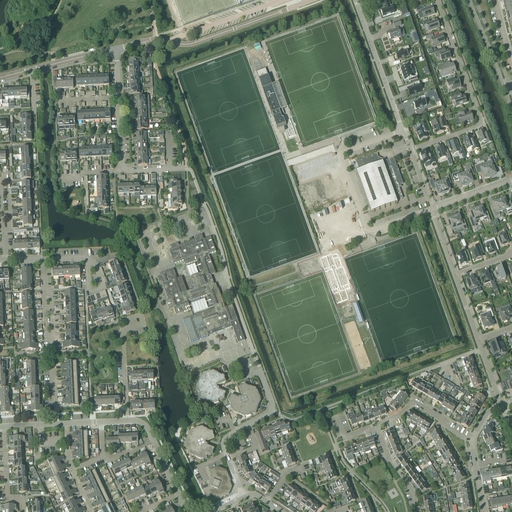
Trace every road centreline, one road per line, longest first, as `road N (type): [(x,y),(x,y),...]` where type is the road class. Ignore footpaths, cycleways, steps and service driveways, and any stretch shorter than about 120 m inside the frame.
road 1 (residential): [(411,150),(482,125),(436,0)]
road 2 (residential): [(116,49),(154,39),(187,44),(314,0)]
road 3 (residential): [(411,150),(355,0)]
road 4 (residential): [(454,275),(432,210),(511,180)]
